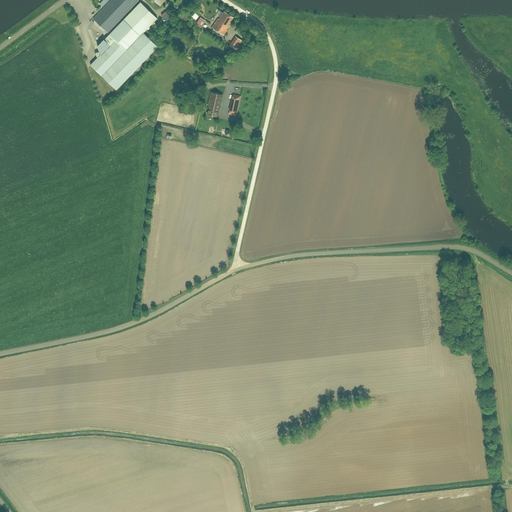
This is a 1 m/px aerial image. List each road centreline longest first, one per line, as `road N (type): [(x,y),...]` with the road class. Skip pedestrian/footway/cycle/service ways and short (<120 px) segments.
road 1 (unclassified): [(238,267),(276,70),(266,34),(222,0)]
road 2 (unclassified): [(511,273),(451,246),(298,254),(238,267)]
road 3 (unclassified): [(0,353),(115,329),(238,267)]
